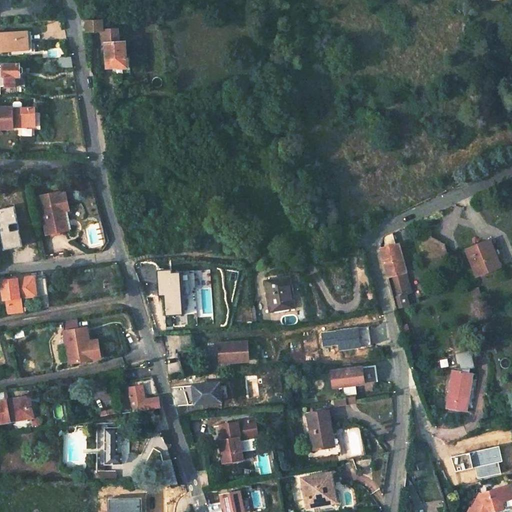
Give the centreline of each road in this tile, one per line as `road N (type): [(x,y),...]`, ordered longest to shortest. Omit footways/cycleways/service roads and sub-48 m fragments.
road 1 (residential): [(392,511),(404,411),(397,346),(369,239),(511,170)]
road 2 (residential): [(67,0),(121,256)]
road 3 (residential): [(121,256),(197,493)]
road 4 (unknown): [(151,355),(0,385)]
road 5 (residential): [(0,272),(121,256)]
